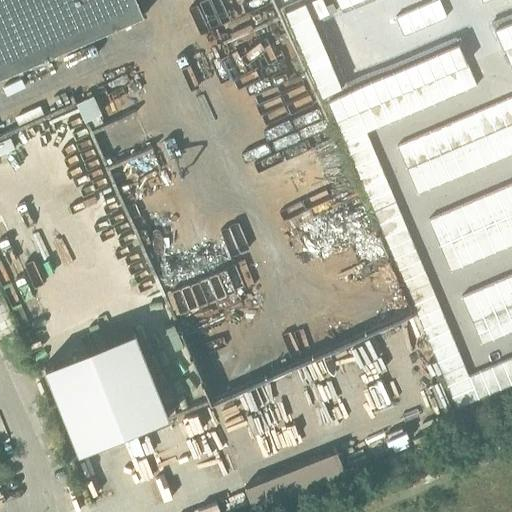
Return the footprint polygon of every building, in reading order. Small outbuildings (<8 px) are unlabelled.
[(0,0),(0,77),(143,15),(136,0),(0,0)] [(299,0),(288,5),(293,17),(315,8),(321,21),(332,17),(324,0),(299,0)] [(337,0),(324,0),(332,17),(343,12),(337,0)] [(337,0),(343,12),(353,8),(349,0),(337,0)] [(434,0),(430,2),(437,20),(447,16),(440,0),(434,0)] [(418,7),(426,25),(437,20),(430,2),(418,7)] [(407,11),(415,30),(426,25),(418,7),(407,11)] [(304,43),(326,34),(321,21),(315,8),(293,17),(304,43)] [(407,11),(396,16),(404,35),(415,30),(407,11)] [(511,13),(503,17),(511,37),(511,13)] [(492,22),(503,47),(511,43),(511,37),(503,17),(492,22)] [(309,56),(332,47),(326,34),(304,43),(309,56)] [(446,42),(457,69),(468,64),(457,37),(446,42)] [(435,46),(446,73),(457,69),(446,42),(435,46)] [(511,43),(503,47),(507,55),(504,56),(507,63),(510,62),(511,67),(511,43)] [(423,51),(435,78),(446,73),(435,46),(423,51)] [(314,67),(336,58),(332,47),(309,56),(314,67)] [(423,51),(412,56),(424,83),(435,78),(423,51)] [(412,56),(401,60),(413,87),(424,83),(412,56)] [(319,80),(342,70),(336,58),(314,67),(319,80)] [(390,65),(402,92),(413,87),(401,60),(390,65)] [(468,64),(457,69),(466,90),(477,85),(468,64)] [(379,70),(391,96),(402,92),(390,65),(379,70)] [(457,69),(446,73),(455,94),(466,90),(457,69)] [(319,80),(336,119),(346,115),(335,89),(346,84),(347,84),(342,70),(319,80)] [(368,75),(380,101),(391,96),(379,70),(368,75)] [(446,73),(435,78),(444,99),(455,94),(446,73)] [(368,75),(357,79),(368,106),(380,101),(368,75)] [(435,78),(424,83),(433,104),(444,99),(435,78)] [(357,79),(347,84),(346,84),(357,110),(368,106),(357,79)] [(424,83),(413,87),(422,108),(433,104),(424,83)] [(335,89),(346,115),(357,110),(346,84),(335,89)] [(413,87),(402,92),(411,113),(422,108),(413,87)] [(402,92),(391,96),(400,118),(411,113),(402,92)] [(391,96),(380,101),(389,122),(400,118),(391,96)] [(511,103),(509,98),(499,102),(508,124),(511,122),(511,103)] [(380,101),(368,106),(377,127),(389,122),(380,101)] [(499,102),(486,107),(496,130),(508,124),(499,102)] [(346,115),(336,119),(341,130),(363,121),(367,132),(377,127),(368,106),(357,110),(346,115)] [(486,107),(475,112),(485,134),(496,130),(486,107)] [(475,112),(464,117),(474,139),(485,134),(475,112)] [(464,117),(453,121),(463,144),(474,139),(464,117)] [(363,121),(341,130),(351,154),(373,145),(367,132),(363,121)] [(453,121),(442,126),(452,148),(463,144),(453,121)] [(511,133),(508,124),(496,130),(506,155),(511,152),(511,133)] [(442,126),(431,131),(440,153),(452,148),(442,126)] [(496,130),(485,134),(496,160),(506,155),(496,130)] [(431,131),(409,140),(418,162),(440,153),(431,131)] [(485,134),(474,139),(485,165),(496,160),(485,134)] [(0,154),(16,148),(10,135),(0,139),(0,154)] [(474,139),(463,144),(474,169),(485,165),(474,139)] [(409,140),(397,145),(407,167),(418,162),(409,140)] [(463,144),(452,148),(463,174),(474,169),(463,144)] [(373,145),(351,154),(356,165),(378,156),(373,145)] [(452,148),(440,153),(451,179),(463,174),(452,148)] [(440,153),(418,162),(429,188),(451,179),(440,153)] [(378,156),(356,165),(360,176),(382,167),(378,156)] [(418,162),(407,167),(418,193),(429,188),(418,162)] [(382,167),(360,176),(365,187),(387,178),(382,167)] [(387,178),(365,187),(370,198),(392,189),(387,178)] [(511,196),(507,186),(496,190),(507,215),(511,212),(511,196)] [(392,189),(370,198),(375,209),(396,200),(392,189)] [(496,190),(485,195),(496,220),(507,215),(496,190)] [(485,195),(474,200),(485,224),(496,220),(485,195)] [(374,210),(379,223),(401,213),(396,200),(375,209),(374,210)] [(474,200),(463,204),(474,229),(485,224),(474,200)] [(463,204),(441,214),(451,238),(474,229),(463,204)] [(401,213),(379,223),(385,236),(407,226),(401,213)] [(441,214),(429,219),(439,244),(451,238),(441,214)] [(511,227),(507,215),(496,220),(507,246),(511,244),(511,227)] [(496,220),(485,224),(496,251),(507,246),(496,220)] [(485,224),(474,229),(485,256),(496,251),(485,224)] [(407,226),(385,236),(389,247),(411,237),(407,226)] [(474,229),(451,238),(463,265),(485,256),(474,229)] [(411,237),(389,247),(394,258),(416,248),(411,237)] [(451,238),(439,244),(451,270),(463,265),(451,238)] [(416,248),(394,258),(398,269),(421,259),(416,248)] [(421,259),(398,269),(403,280),(425,270),(421,259)] [(425,270),(403,280),(408,291),(430,282),(425,270)] [(511,289),(507,277),(495,281),(508,311),(511,308),(511,289)] [(495,281),(473,291),(485,320),(508,311),(495,281)] [(430,282),(408,291),(413,303),(435,294),(430,282)] [(473,291),(462,296),(474,325),(485,320),(473,291)] [(435,294),(413,303),(418,315),(440,306),(435,294)] [(440,306),(418,315),(423,327),(445,317),(440,306)] [(511,320),(508,311),(485,320),(489,329),(493,339),(511,330),(511,320)] [(445,317),(423,327),(428,339),(450,329),(445,317)] [(485,320),(474,325),(478,334),(489,329),(485,320)] [(450,329),(428,339),(432,350),(455,341),(450,329)] [(489,329),(478,334),(482,344),(493,339),(489,329)] [(455,341),(432,350),(437,361),(459,352),(455,341)] [(459,352),(437,361),(442,372),(464,363),(459,352)] [(511,379),(504,360),(493,365),(502,387),(511,382),(511,379)] [(466,364),(444,373),(453,395),(475,386),(471,375),(466,364)] [(493,365),(482,370),(491,392),(502,387),(493,365)] [(475,386),(453,395),(458,406),(491,392),(482,370),(471,375),(475,386)]
